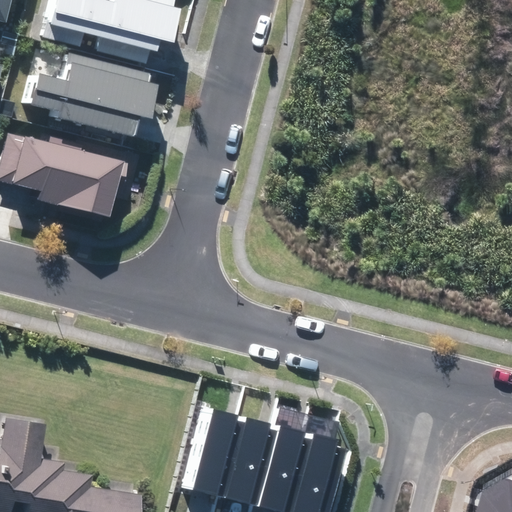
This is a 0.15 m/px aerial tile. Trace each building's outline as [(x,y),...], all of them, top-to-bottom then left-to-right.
[(92,49),(142,62),(145,49),(147,50),(148,46),(150,37),(162,40),(171,7),(168,7),(170,0),(103,0),(103,2),(96,0),(46,0),(37,35),(75,45),(78,33),(95,37),(92,49)] [(47,116),(122,135),(125,122),(127,115),(139,118),(147,84),(143,83),(145,72),(63,52),(56,80),(27,73),(19,104),(48,112),(47,116)] [(31,196),(98,213),(107,176),(117,178),(122,161),(75,149),(76,143),(44,135),(43,141),(3,131),(0,141),(0,140),(0,179),(12,183),(33,188),(31,196)] [(180,484),(214,492),(235,412),(202,404),(180,484)] [(214,492),(248,501),(269,421),(235,412),(214,492)] [(0,511),(138,511),(142,491),(89,483),(90,472),(62,468),(63,459),(39,456),(44,421),(4,415),(0,437),(0,436),(0,511)] [(248,501),(282,509),(302,429),(269,421),(248,501)] [(282,509),(293,511),(316,511),(336,438),(302,429),(282,509)] [(511,511),(511,479),(505,478),(483,490),(477,511),(511,511)]
